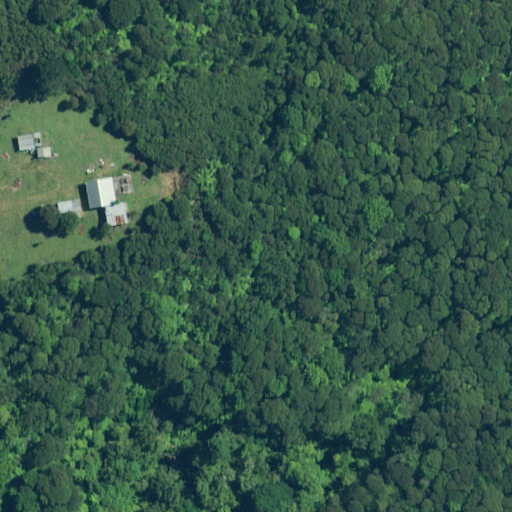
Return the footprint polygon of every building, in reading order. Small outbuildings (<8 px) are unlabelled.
[(36,149),(35,135),(20,136),(21,150),(36,149)] [(51,148),(39,149),(40,158),(52,157),(51,148)] [(108,207),(118,205),(116,178),(88,182),(91,210),(108,207)] [(83,219),(80,200),(60,203),(63,222),(83,219)] [(118,205),(108,207),(109,227),(129,224),(128,204),(118,205)]
